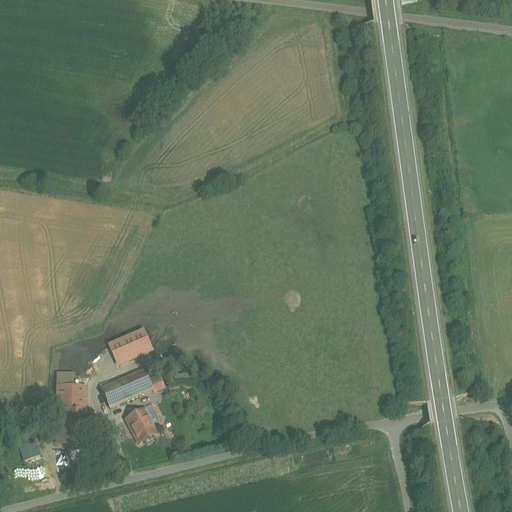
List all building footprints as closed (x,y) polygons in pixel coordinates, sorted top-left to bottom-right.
[(142,344),(126,351),(130,360),(146,354),(142,344)] [(144,371),(101,390),(110,410),(153,392),(144,371)] [(86,387),(57,387),(57,411),(68,411),(67,447),(85,447),(86,387)] [(145,411),(127,421),(139,445),(157,435),(145,411)] [(32,434),(17,439),(25,462),(40,457),(32,434)]
